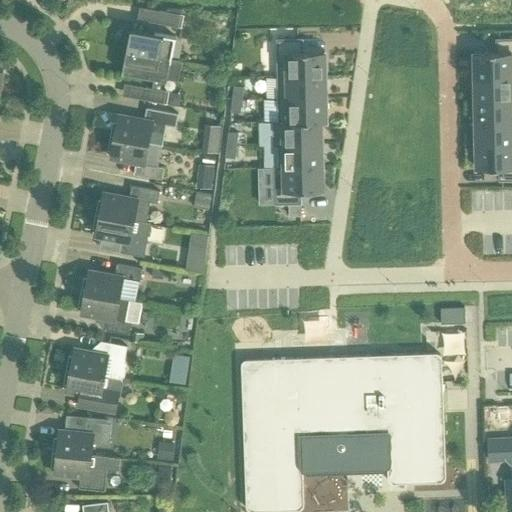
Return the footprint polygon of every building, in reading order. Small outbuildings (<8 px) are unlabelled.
[(159,23),(181,27),(183,16),(161,12),(159,23)] [(126,50),(171,59),(176,36),(155,32),(155,33),(131,28),(128,42),(126,50)] [(471,76),(511,75),(511,37),(494,38),(495,50),(470,51),(471,76)] [(277,76),(325,74),(324,51),(303,52),(302,40),(276,41),(276,45),(277,76)] [(171,59),(126,50),(122,73),(141,76),(142,76),(167,81),(167,79),(178,81),(181,63),(171,61),(171,59)] [(278,99),(325,96),(325,74),(277,76),(278,99)] [(471,99),(511,98),(511,75),(471,76),(471,99)] [(234,86),(232,99),(242,100),(244,87),(234,86)] [(169,91),(146,87),(144,100),(167,104),(169,91)] [(210,105),(220,106),(222,94),(212,92),(210,105)] [(278,120),(321,121),(324,121),(325,96),(278,99),(278,120)] [(511,98),(471,99),(472,122),(511,120),(511,98)] [(232,99),(231,111),(240,113),(242,100),(232,99)] [(114,136),(160,144),(162,145),(166,125),(175,127),(178,115),(147,109),(145,120),(118,114),(114,136)] [(279,144),(321,143),(321,121),(278,120),(273,121),(274,144),(279,144)] [(472,145),(511,143),(511,120),(472,122),(472,145)] [(219,155),(220,143),(222,128),(206,126),(202,152),(216,154),(219,155)] [(228,131),(227,144),(237,145),(238,133),(228,131)] [(160,144),(114,136),(110,157),(136,162),(133,174),(161,179),(164,167),(156,166),(160,144)] [(279,167),(323,166),(321,143),(279,144),(279,167)] [(511,143),(472,145),(473,168),(486,168),(498,168),(498,181),(511,180),(511,143)] [(227,144),(225,157),(235,158),(237,145),(227,144)] [(322,190),(323,166),(279,167),(274,167),(275,204),(288,203),(300,203),(301,203),(301,191),(322,190)] [(211,188),(212,180),(199,178),(198,186),(211,188)] [(99,214),(146,222),(149,202),(157,203),(159,191),(132,186),(129,197),(103,192),(99,214)] [(208,210),(211,194),(195,192),(193,208),(208,210)] [(300,203),(288,203),(288,215),(300,215),(300,203)] [(146,222),(99,214),(95,235),(121,240),(119,252),(143,257),(150,223),(146,222)] [(189,252),(205,254),(207,236),(191,234),(189,252)] [(85,291),(120,298),(124,278),(139,281),(142,269),(117,264),(115,275),(89,270),(85,291)] [(163,280),(164,271),(153,269),(151,279),(163,280)] [(136,301),(120,298),(85,291),(81,313),(106,317),(104,329),(129,334),(131,324),(137,325),(142,302),(136,301)] [(440,308),(441,323),(441,324),(465,323),(464,307),(440,308)] [(133,341),(139,342),(141,333),(134,332),(133,341)] [(74,348),(70,369),(120,379),(124,376),(126,362),(124,359),(127,347),(103,342),(101,353),(74,348)] [(241,365),(242,404),(243,415),(246,506),(246,507),(246,508),(247,508),(247,509),(248,509),(248,510),(249,510),(249,511),(250,511),(251,511),(252,511),(279,510),(286,510),(298,510),(299,509),(300,509),(301,509),(302,508),(303,507),(303,506),(304,506),(304,505),(304,504),(303,469),(311,469),(319,469),(328,468),(331,468),(346,468),(381,467),(387,466),(388,478),(388,479),(388,480),(389,481),(389,482),(390,482),(390,483),(391,483),(392,483),(393,483),(394,483),(406,483),(413,483),(440,482),(441,482),(442,482),(442,481),(443,481),(444,480),(445,479),(445,478),(445,477),(446,477),(446,476),(443,414),(443,390),(442,381),(441,358),(441,357),(441,356),(441,355),(440,355),(440,354),(439,354),(439,353),(438,353),(437,353),(436,353),(426,353),(390,354),(373,355),(273,358),(246,359),(245,359),(244,359),(244,360),(243,360),(243,361),(242,361),(242,362),(241,363),(241,364),(241,365)] [(170,382),(184,384),(186,370),(172,368),(170,382)] [(120,379),(70,369),(66,390),(92,395),(89,409),(114,413),(117,399),(120,396),(123,382),(120,379)] [(109,445),(112,417),(88,414),(86,433),(59,430),(56,451),(76,453),(92,455),(93,443),(109,445)] [(511,511),(511,437),(486,438),(488,463),(505,462),(511,467),(511,479),(505,479),(506,511),(511,511)] [(172,461),(174,445),(159,444),(158,459),(172,461)] [(187,458),(211,460),(211,446),(188,445),(187,458)] [(76,453),(56,451),(54,473),(80,475),(79,488),(104,491),(106,470),(115,471),(119,468),(120,458),(92,455),(76,453)] [(186,466),(187,477),(207,476),(207,465),(186,466)] [(159,484),(168,485),(169,469),(160,468),(159,484)] [(187,496),(184,511),(202,511),(204,499),(187,496)] [(108,511),(107,503),(81,506),(81,511),(108,511)]
